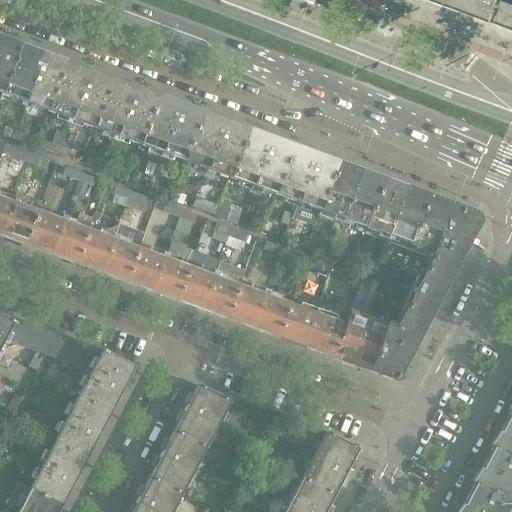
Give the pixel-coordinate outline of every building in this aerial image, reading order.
[(444,8),(447,0),(421,0),(444,8)] [(467,17),(472,0),(447,0),(444,8),(467,17)] [(497,3),(498,0),(472,0),(467,17),(489,25),(497,3)] [(511,33),(511,7),(497,3),(489,25),(511,33)] [(18,47),(0,40),(0,96),(0,95),(2,90),(18,47)] [(63,64),(18,47),(2,90),(0,95),(46,112),(63,64)] [(109,81),(86,72),(63,64),(46,112),(91,129),(109,81)] [(154,98),(109,81),(91,129),(137,146),(154,98)] [(199,114),(154,98),(137,146),(181,163),(199,114)] [(21,113),(11,109),(7,121),(16,125),(21,113)] [(244,131),(199,114),(181,163),(226,179),(244,131)] [(75,154),(1,125),(0,128),(0,133),(72,161),(75,154)] [(288,147),(244,131),(226,179),(270,196),(288,147)] [(56,132),(52,144),(61,147),(65,135),(56,132)] [(50,161),(5,145),(2,154),(46,170),(50,161)] [(336,165),(288,147),(270,196),(318,214),(336,165)] [(122,170),(88,158),(85,166),(119,178),(122,170)] [(149,162),(144,174),(153,178),(157,165),(149,162)] [(381,181),(336,165),(318,214),(317,218),(361,235),(381,181)] [(97,180),(65,168),(58,187),(69,191),(73,180),(79,182),(74,195),(82,198),(87,185),(94,188),(97,180)] [(406,251),(426,198),(381,181),(361,235),(384,243),(406,251)] [(159,184),(150,182),(146,193),(155,196),(159,184)] [(146,198),(115,187),(112,195),(129,201),(126,208),(141,213),(146,198)] [(218,206),(195,197),(191,208),(214,216),(218,206)] [(36,211),(0,198),(0,236),(24,245),(36,211)] [(457,260),(477,222),(473,215),(426,198),(406,251),(429,259),(433,248),(457,260)] [(196,216),(165,204),(162,212),(193,224),(196,216)] [(75,264),(87,230),(92,218),(79,214),(74,225),(36,211),(24,245),(75,264)] [(257,217),(242,212),(237,226),(252,231),(257,217)] [(300,218),(284,212),(280,223),(296,229),(300,218)] [(247,235),(216,224),(213,232),(244,243),(247,235)] [(125,283),(137,249),(87,230),(75,264),(125,283)] [(297,254),(266,242),(263,250),(294,261),(297,254)] [(414,342),(457,260),(433,248),(429,259),(406,251),(384,243),(378,260),(404,270),(401,275),(418,281),(393,329),(392,331),(414,342)] [(364,265),(369,250),(359,247),(354,262),(364,265)] [(187,267),(137,249),(125,283),(175,301),(187,267)] [(377,283),(311,258),(308,266),(374,291),(377,283)] [(398,269),(377,263),(374,272),(395,278),(398,269)] [(237,286),(187,267),(175,301),(225,319),(237,286)] [(290,306),(237,286),(225,319),(278,339),(290,306)] [(339,324),(290,306),(278,339),(332,359),(344,325),(339,324)] [(0,349),(5,341),(16,319),(0,313),(0,349)] [(348,313),(344,325),(332,359),(368,372),(385,326),(348,313)] [(48,356),(59,335),(16,319),(5,341),(36,352),(48,356)] [(414,342),(392,331),(393,329),(385,326),(368,372),(393,381),(394,377),(395,378),(414,342)] [(102,351),(59,335),(48,356),(90,372),(102,351)] [(118,357),(102,351),(90,372),(77,398),(109,414),(134,367),(117,359),(118,357)] [(36,371),(42,359),(43,359),(34,354),(28,366),(36,371)] [(196,385),(172,432),(204,449),(230,398),(214,392),(213,394),(196,385)] [(16,411),(23,399),(14,394),(7,406),(16,411)] [(109,414),(77,398),(53,444),(85,461),(109,414)] [(511,411),(500,434),(498,433),(489,446),(511,457),(511,411)] [(260,451),(275,422),(261,415),(253,429),(257,431),(255,434),(252,433),(246,443),(260,451)] [(172,432),(148,478),(180,495),(204,449),(172,432)] [(325,433),(301,479),(333,496),(359,446),(343,440),(342,442),(325,433)] [(53,444),(28,491),(60,507),(85,461),(53,444)] [(511,502),(511,457),(493,448),(482,470),(480,469),(471,482),(474,484),(475,484),(511,502)] [(148,478),(129,511),(170,511),(180,495),(148,478)] [(324,511),(333,496),(301,479),(283,511),(324,511)] [(507,511),(511,502),(475,484),(474,484),(463,507),(461,506),(457,511),(507,511)] [(28,491),(17,511),(57,511),(60,507),(28,491)]
